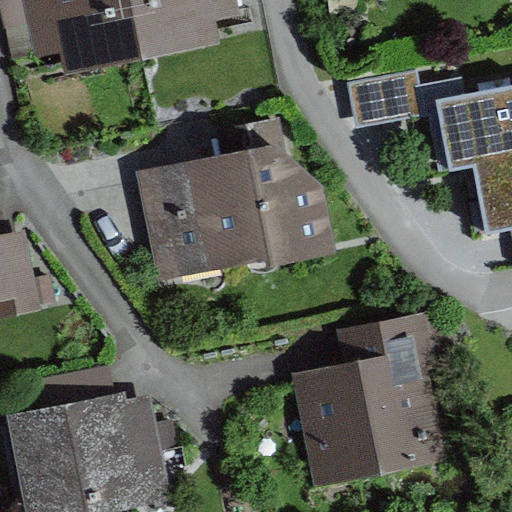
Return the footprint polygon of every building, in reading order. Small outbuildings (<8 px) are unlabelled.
[(130,67),(117,0),(0,0),(0,6),(13,71),(35,66),(39,85),(130,67)] [(117,0),(130,67),(205,52),(201,31),(236,24),(231,0),(117,0)] [(412,90),(352,107),(360,136),(420,119),(412,90)] [(436,171),(467,166),(511,157),(511,90),(424,106),(426,116),(436,171)] [(256,156),(145,184),(163,287),(308,253),(318,214),(256,156)] [(511,157),(467,166),(480,235),(511,229),(511,157)] [(0,327),(35,321),(21,244),(0,247),(0,327)] [(355,375),(291,386),(311,494),(436,472),(409,322),(348,333),(355,375)] [(157,511),(141,405),(0,425),(0,474),(5,511),(157,511)]
